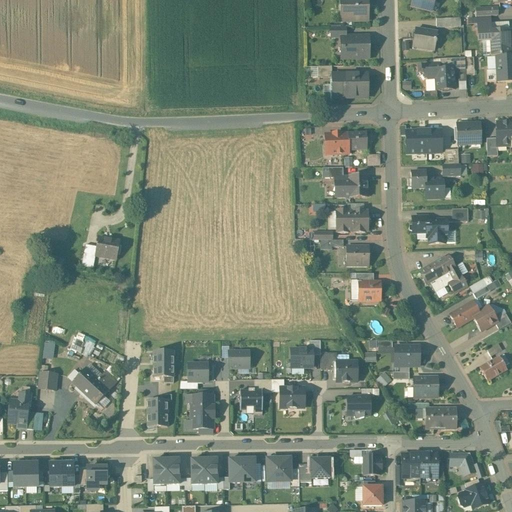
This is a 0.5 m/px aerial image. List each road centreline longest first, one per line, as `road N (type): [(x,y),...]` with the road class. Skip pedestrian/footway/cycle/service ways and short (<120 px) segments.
road 1 (residential): [(477,410),(402,282),(388,113)]
road 2 (residential): [(390,443),(124,446)]
road 3 (residential): [(388,113),(161,123)]
road 4 (residential): [(141,282),(124,446)]
road 5 (residential): [(161,123),(0,99)]
road 6 (residential): [(161,123),(141,282)]
road 7 (residential): [(124,446),(0,447)]
road 8 (residential): [(511,107),(388,113)]
